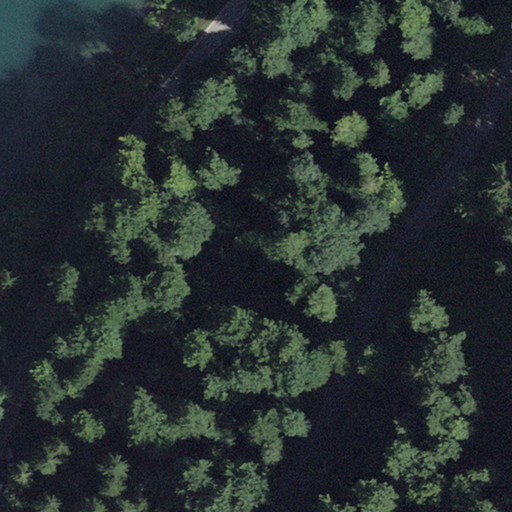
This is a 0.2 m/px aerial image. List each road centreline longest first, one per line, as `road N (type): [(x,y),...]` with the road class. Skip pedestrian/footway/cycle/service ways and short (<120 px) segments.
road 1 (unclassified): [(237,0),(125,164),(0,432)]
road 2 (unclassified): [(511,93),(410,248),(279,511)]
